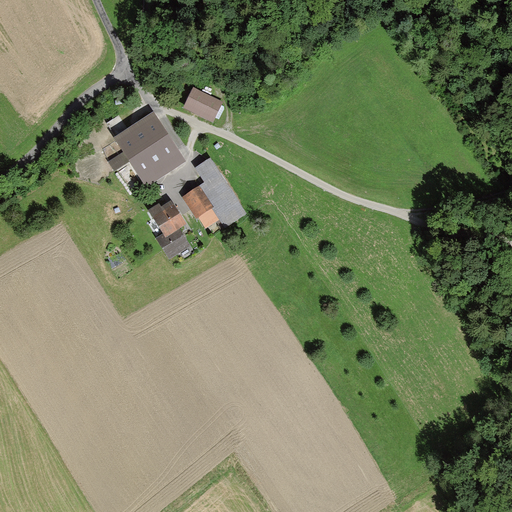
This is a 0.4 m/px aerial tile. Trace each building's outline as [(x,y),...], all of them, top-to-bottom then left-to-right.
[(183,109),(213,123),(223,102),(193,88),(183,109)] [(115,171),(129,162),(147,189),(185,164),(153,116),(115,141),(123,154),(109,163),(115,171)] [(248,216),(212,161),(196,171),(204,184),(183,198),(205,231),(220,221),(226,230),(248,216)] [(161,210),(159,207),(148,213),(162,234),(166,240),(180,231),(187,227),(170,202),(161,210)] [(191,247),(180,231),(166,240),(162,234),(155,239),(169,261),(191,247)]
